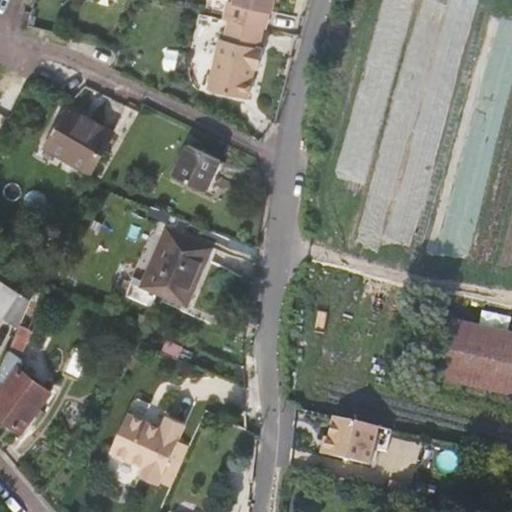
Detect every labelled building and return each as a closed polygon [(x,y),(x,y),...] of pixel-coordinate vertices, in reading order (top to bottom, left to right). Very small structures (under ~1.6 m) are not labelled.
[(263,30),(266,30),(272,0),(232,0),(232,5),(229,4),(225,21),(229,22),(263,30)] [(263,30),(229,22),(225,42),(219,41),(207,91),(246,100),(253,69),(257,70),(262,50),(259,50),(263,30)] [(114,133),(70,107),(47,146),(92,172),(114,133)] [(220,160),(188,144),(173,173),(206,189),(220,160)] [(128,297),(152,307),(158,292),(163,294),(160,301),(173,307),(176,300),(188,305),(213,246),(166,226),(140,285),(134,282),(128,297)] [(25,315),(30,302),(0,282),(0,320),(0,321),(3,316),(20,326),(25,315)] [(511,328),(446,313),(431,376),(511,393),(511,328)] [(20,357),(31,331),(20,326),(0,373),(0,384),(4,387),(0,391),(0,414),(21,431),(50,393),(21,370),(26,363),(20,357)] [(77,352),(74,351),(64,372),(78,379),(91,358),(77,352)] [(153,492),(184,424),(166,415),(161,428),(127,412),(105,460),(139,475),(135,484),(153,492)] [(339,417),(335,438),(331,455),(373,464),(376,448),(381,427),(339,417)] [(381,427),(376,448),(386,450),(390,429),(384,428),(381,427)] [(331,455),(335,438),(329,437),(326,453),(331,455)]
